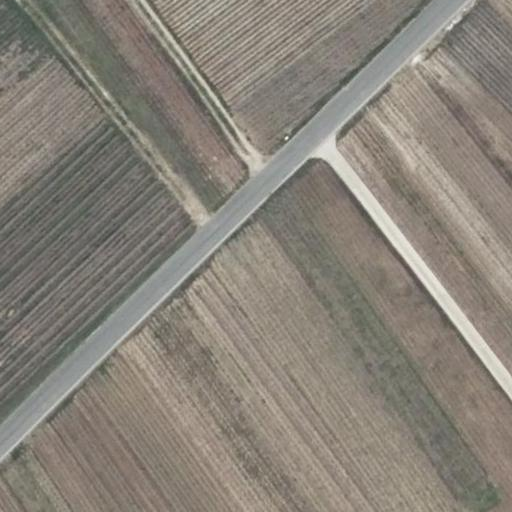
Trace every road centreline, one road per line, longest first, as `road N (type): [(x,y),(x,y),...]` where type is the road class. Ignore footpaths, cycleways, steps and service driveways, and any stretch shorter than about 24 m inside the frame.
road 1 (tertiary): [(0,451),(453,0)]
road 2 (track): [(316,133),(511,375)]
